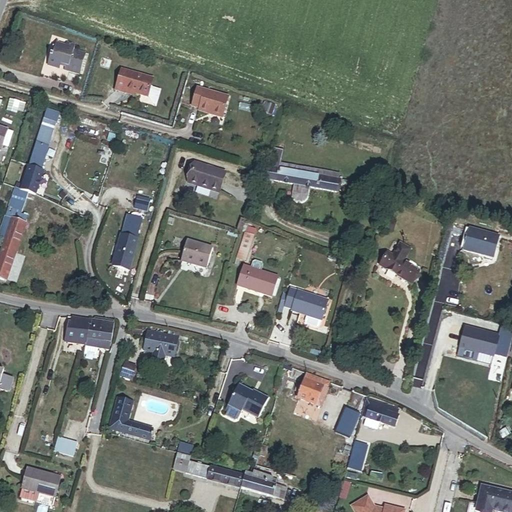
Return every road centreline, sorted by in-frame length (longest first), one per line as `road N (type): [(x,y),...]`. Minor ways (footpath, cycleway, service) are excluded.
road 1 (unclassified): [(0,296),(235,338),(330,370),(511,463)]
road 2 (unknown): [(394,399),(433,265)]
